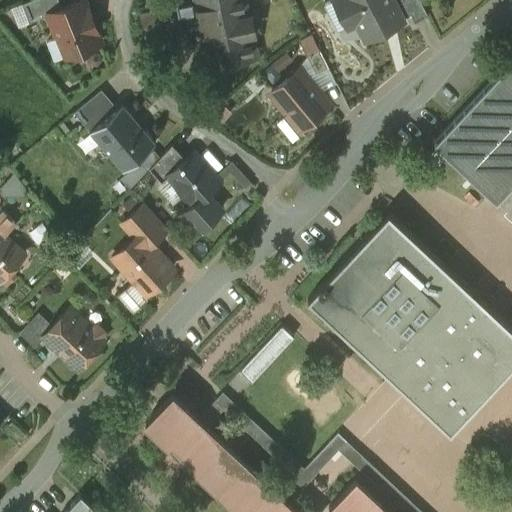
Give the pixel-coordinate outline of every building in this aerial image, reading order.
[(47,13),(62,7),(59,0),(30,0),(22,3),(29,22),(48,15),(47,13)] [(80,0),(62,7),(47,13),(48,15),(64,56),(101,41),(85,0),(80,0)] [(197,0),(189,0),(176,3),(182,28),(202,23),(197,0)] [(244,0),(197,0),(202,23),(211,64),(256,55),(244,0)] [(334,0),(348,27),(358,22),(367,39),(405,20),(404,18),(394,0),(334,0)] [(420,0),(394,0),(404,18),(411,14),(415,21),(428,15),(420,0)] [(313,36),(301,42),(308,56),(320,50),(313,36)] [(320,50),(308,56),(316,72),(329,66),(321,50),(320,50)] [(511,57),(435,140),(511,212),(511,57)] [(299,68),(272,91),(290,113),(290,114),(295,110),(305,124),(307,122),(329,104),(299,68)] [(101,89),(85,102),(101,120),(117,107),(101,89)] [(89,130),(101,120),(85,102),(74,112),(89,130)] [(101,120),(89,130),(123,170),(156,142),(123,102),(117,107),(101,120)] [(290,114),(290,113),(278,123),(293,141),(311,126),(307,122),(305,124),(295,110),(290,114)] [(172,143),(150,167),(162,181),(169,175),(168,174),(186,158),(172,143)] [(221,180),(195,150),(186,158),(168,174),(169,175),(194,203),(195,204),(208,192),(221,180)] [(240,189),(252,178),(232,156),(220,167),(240,189)] [(130,189),(148,169),(140,160),(120,178),(130,189)] [(208,192),(195,204),(194,203),(182,213),(197,230),(222,208),(208,192)] [(167,229),(143,203),(122,221),(135,236),(141,231),(152,242),(167,229)] [(17,222),(3,209),(0,212),(0,229),(6,234),(17,222)] [(511,364),(511,325),(389,210),(308,297),(450,430),(511,364)] [(0,229),(0,278),(24,252),(6,234),(0,229)] [(152,242),(141,231),(135,236),(113,255),(145,291),(173,266),(152,242)] [(71,306),(44,334),(78,367),(105,338),(103,336),(104,330),(98,324),(91,326),(71,306)] [(282,323),(239,369),(252,381),(295,335),(282,323)] [(299,511),(173,394),(147,420),(172,443),(167,448),(177,458),(182,452),(245,511),(299,511)] [(356,469),(370,482),(380,471),(366,458),(356,469)] [(391,511),(356,479),(331,505),(337,511),(391,511)] [(101,511),(81,493),(63,511),(101,511)]
